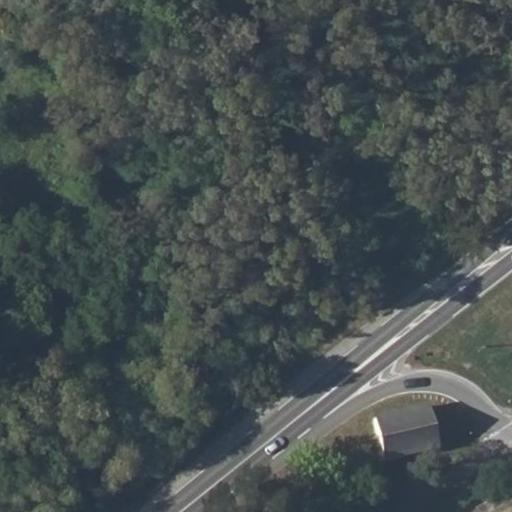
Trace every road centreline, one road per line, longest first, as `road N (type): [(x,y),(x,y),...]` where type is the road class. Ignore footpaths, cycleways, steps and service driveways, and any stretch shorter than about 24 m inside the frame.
road 1 (primary): [(184,506),(278,462),(357,402),(406,380),(446,381),(511,435)]
road 2 (primary): [(373,355),(184,506)]
road 3 (primary): [(511,232),(373,355)]
road 4 (primary): [(373,355),(511,256)]
